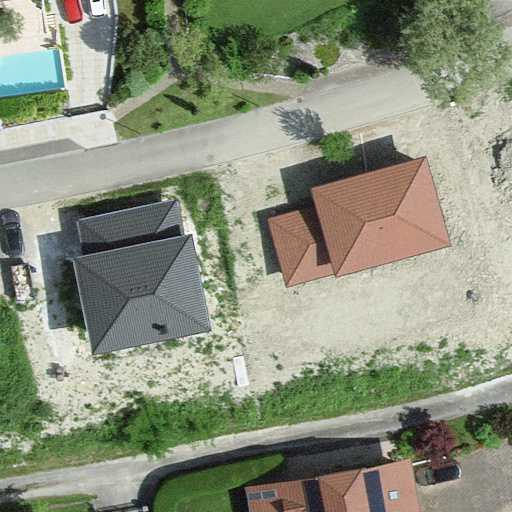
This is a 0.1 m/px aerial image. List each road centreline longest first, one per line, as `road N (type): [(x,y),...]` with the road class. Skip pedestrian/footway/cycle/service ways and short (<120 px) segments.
road 1 (residential): [(511,60),(344,118),(0,194)]
road 2 (residential): [(0,499),(419,425),(511,397)]
